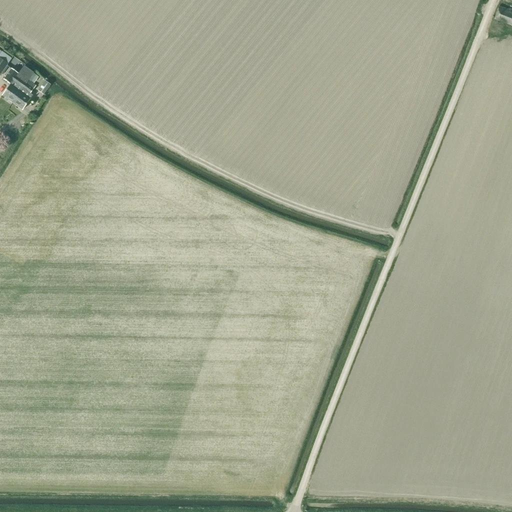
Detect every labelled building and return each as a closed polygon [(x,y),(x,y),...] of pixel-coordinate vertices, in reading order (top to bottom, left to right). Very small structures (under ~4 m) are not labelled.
[(494,20),(511,26),(511,11),(499,7),(494,20)] [(16,63),(10,71),(16,75),(22,67),(16,63)] [(18,73),(2,96),(13,104),(29,81),(18,73)] [(35,86),(29,81),(13,104),(22,111),(32,96),(30,94),(35,86)] [(45,81),(38,91),(43,95),(50,85),(45,81)]
